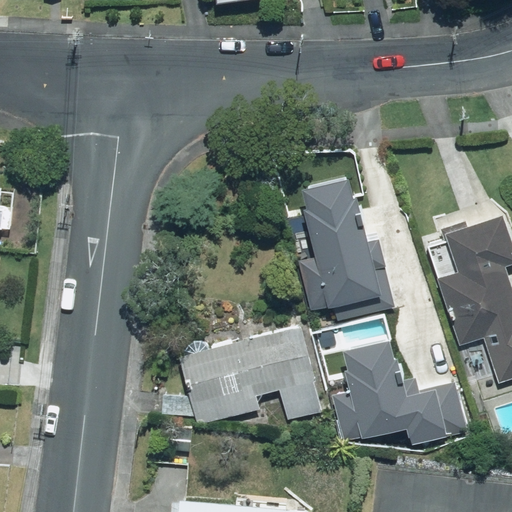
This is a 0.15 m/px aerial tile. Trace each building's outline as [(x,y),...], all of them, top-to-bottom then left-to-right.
[(295,183),(326,304),(364,295),(365,299),(381,295),(361,219),(369,217),(361,188),(354,189),(349,169),(295,183)] [(458,268),(437,275),(460,343),(484,335),(500,382),(511,377),(511,285),(504,263),(511,259),(511,238),(502,210),(466,222),(465,219),(443,226),(458,268)] [(300,322),(178,354),(196,422),(259,406),(256,393),(280,387),(288,418),(323,409),(300,322)] [(345,381),(328,385),(341,439),(406,423),(410,440),(446,431),(434,382),(405,389),(391,331),(341,344),(346,365),(341,367),(345,381)] [(288,511),(290,505),(178,496),(178,501),(172,500),(171,511),(288,511)]
